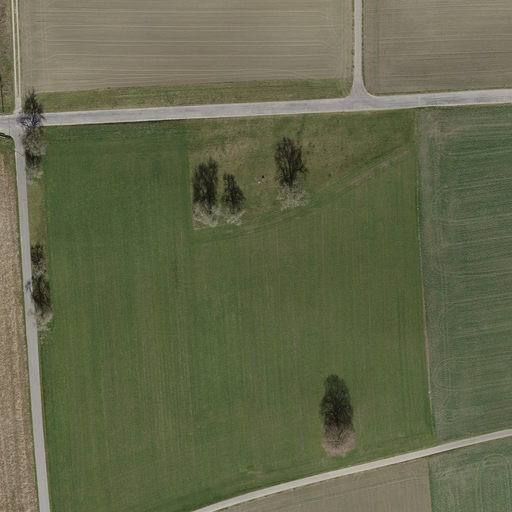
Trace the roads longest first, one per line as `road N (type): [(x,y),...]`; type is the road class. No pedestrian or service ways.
road 1 (track): [(197,511),(511,429)]
road 2 (track): [(14,0),(20,123)]
